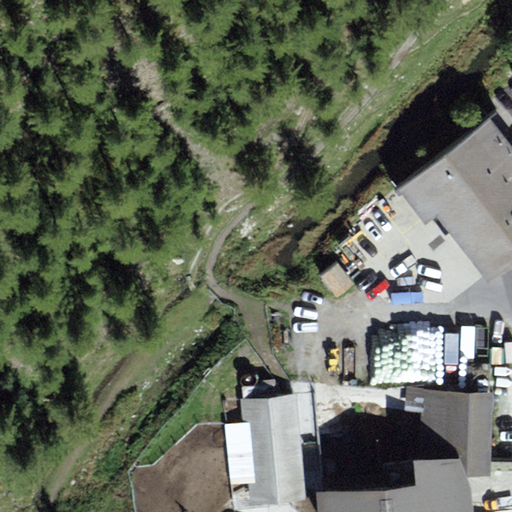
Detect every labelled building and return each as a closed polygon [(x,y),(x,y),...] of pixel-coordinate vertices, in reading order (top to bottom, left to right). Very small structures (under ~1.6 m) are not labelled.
[(511,138),(492,110),(398,175),(428,217),(446,205),(490,268),(511,252),(511,138)] [(336,269),(320,280),(335,301),(351,290),(336,269)] [(417,326),(417,381),(454,382),(454,326),(417,326)] [(429,387),(424,442),(425,457),(426,464),(316,475),(319,511),(476,511),(471,457),(488,457),(487,386),(429,387)] [(303,397),(245,402),(255,505),(312,500),(303,397)]
